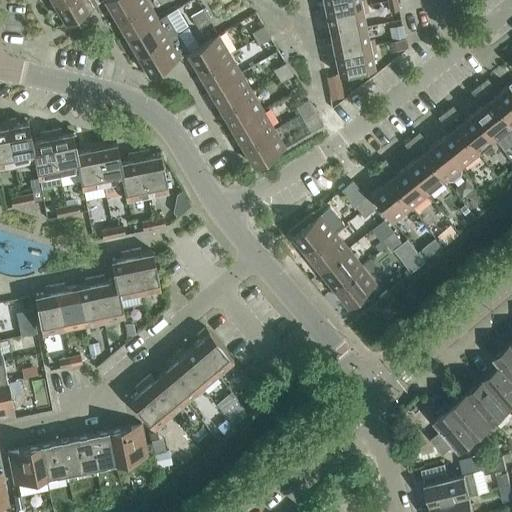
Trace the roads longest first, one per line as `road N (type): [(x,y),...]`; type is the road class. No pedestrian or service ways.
road 1 (residential): [(221,213),(341,141),(511,5)]
road 2 (residential): [(0,433),(66,419),(259,260)]
road 3 (residential): [(0,69),(143,101),(173,131),(221,213)]
road 4 (tertiary): [(370,396),(228,511)]
road 5 (tertiary): [(370,396),(511,281)]
road 6 (residential): [(259,260),(370,396)]
road 7 (residential): [(402,511),(370,396)]
